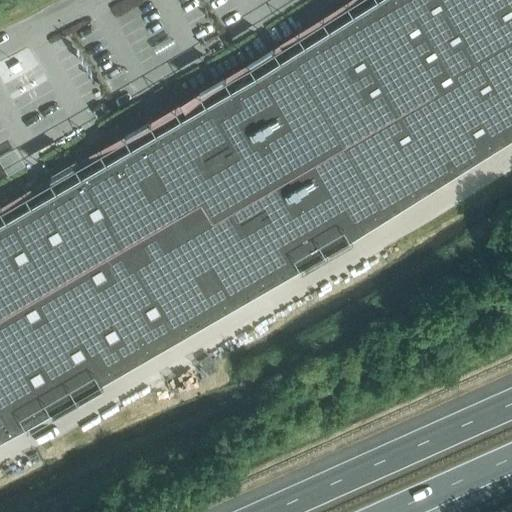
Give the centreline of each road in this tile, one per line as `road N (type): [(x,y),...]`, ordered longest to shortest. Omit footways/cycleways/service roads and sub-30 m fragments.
road 1 (motorway): [(511,406),(274,511)]
road 2 (motorway): [(399,511),(511,462)]
